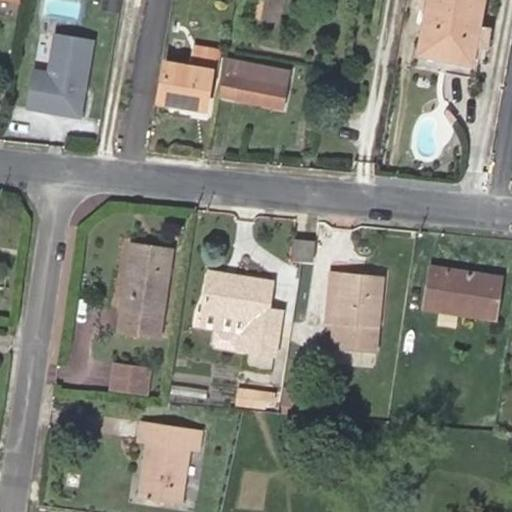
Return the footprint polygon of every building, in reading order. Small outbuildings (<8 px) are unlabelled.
[(119,11),(120,0),(104,0),(103,8),(119,11)] [(428,0),(419,53),(472,62),(482,0),(428,0)] [(26,106),(78,115),(91,39),(54,33),(47,72),(32,69),(26,106)] [(165,62),(159,99),(206,107),(211,80),(214,80),(219,50),(193,46),(190,66),(165,62)] [(282,107),(289,71),(227,59),(220,95),(282,107)] [(295,239),(292,258),(312,261),(314,242),(295,239)] [(133,244),(119,331),(158,337),(171,249),(133,244)] [(501,278),(432,267),(425,307),(494,318),(501,278)] [(240,331),(237,351),(278,357),(284,318),(267,315),(268,306),(272,282),(209,272),(201,325),(240,331)] [(327,321),(338,322),(343,274),(332,273),(327,321)] [(343,274),(338,322),(336,346),(375,351),(382,278),(343,274)] [(268,306),(267,315),(284,318),(285,309),(268,306)] [(201,325),(198,344),(237,351),(240,331),(201,325)] [(136,395),(140,366),(114,363),(110,392),(136,395)] [(149,367),(140,366),(136,395),(145,396),(149,367)] [(285,387),(281,411),(298,413),(302,390),(285,387)] [(263,408),(264,402),(272,403),(273,394),(240,389),(238,404),(263,408)] [(140,497),(181,504),(189,449),(199,451),(202,430),(142,421),(138,443),(147,445),(140,497)]
